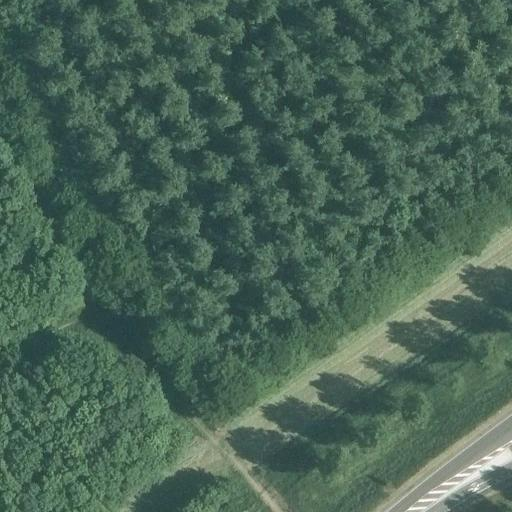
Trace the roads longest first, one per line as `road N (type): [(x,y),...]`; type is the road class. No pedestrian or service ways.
road 1 (unknown): [(0,141),(116,326),(280,511)]
road 2 (secondary): [(511,428),(398,511)]
